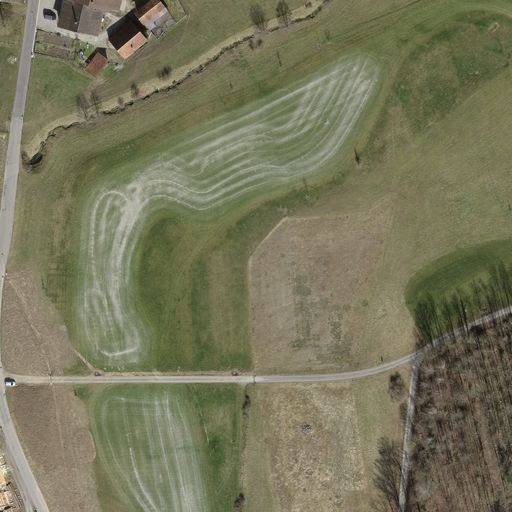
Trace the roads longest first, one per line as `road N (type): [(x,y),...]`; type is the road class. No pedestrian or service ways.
road 1 (unclassified): [(35,0),(0,264)]
road 2 (track): [(412,356),(398,511)]
road 3 (unclassified): [(0,398),(42,511)]
